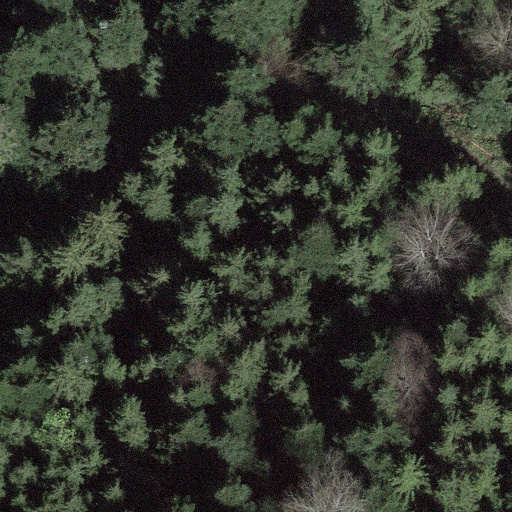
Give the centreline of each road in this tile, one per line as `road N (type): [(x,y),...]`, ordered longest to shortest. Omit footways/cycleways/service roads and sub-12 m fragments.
road 1 (track): [(511,188),(332,99),(265,82),(231,84),(204,92),(0,259)]
road 2 (track): [(0,59),(204,92)]
